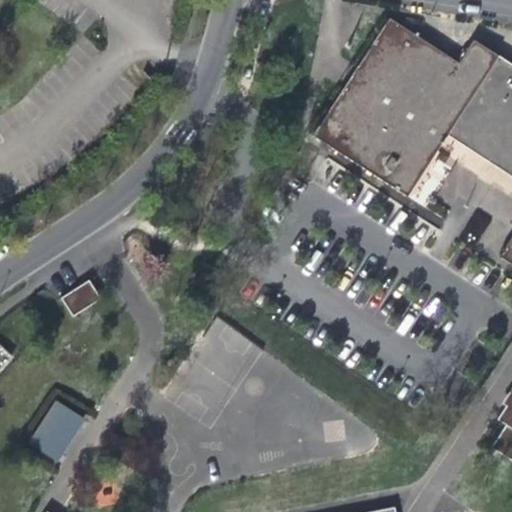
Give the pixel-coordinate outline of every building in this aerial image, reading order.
[(511,67),(497,58),(472,42),(457,65),(389,21),(357,69),(448,127),(511,168),(511,67)] [(434,149),(442,136),(448,127),(357,69),(343,90),(434,149)] [(405,195),(434,149),(343,90),(313,135),(405,195)] [(442,136),(511,179),(511,168),(448,127),(442,136)] [(408,197),(422,203),(430,186),(416,179),(408,197)] [(511,262),(511,237),(500,255),(511,262)] [(92,275),(64,294),(76,312),(104,293),(92,275)] [(0,371),(14,357),(0,343),(0,371)] [(511,401),(511,404),(503,417),(510,422),(495,446),(511,456),(511,401)] [(56,462),(83,419),(57,402),(29,444),(56,462)]
